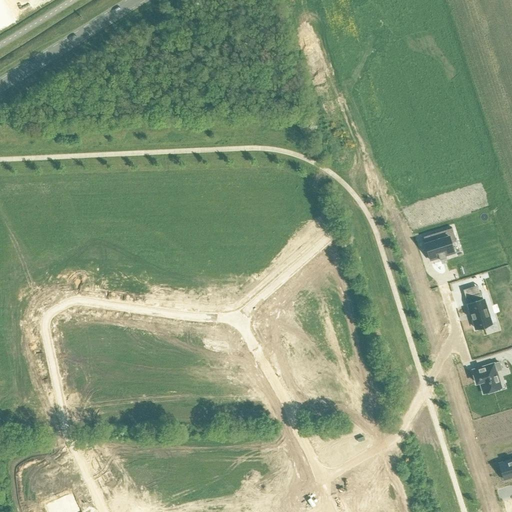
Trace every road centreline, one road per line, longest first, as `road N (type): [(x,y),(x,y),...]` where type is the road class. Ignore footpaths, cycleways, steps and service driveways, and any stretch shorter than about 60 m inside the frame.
road 1 (residential): [(102,511),(70,445),(45,328),(52,311),(83,301),(242,320)]
road 2 (residential): [(322,484),(396,435),(457,332)]
road 3 (residential): [(242,320),(322,484)]
road 4 (secondary): [(0,83),(136,0)]
